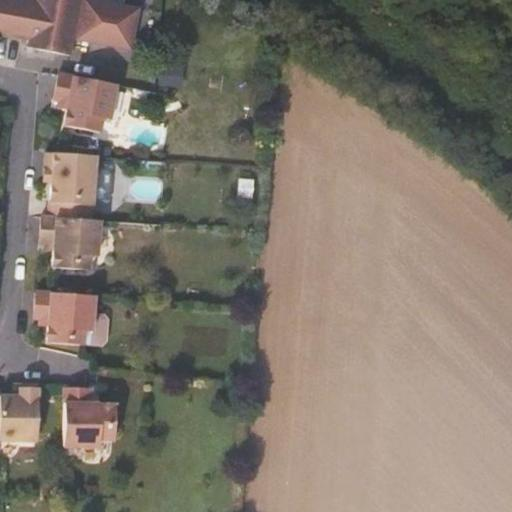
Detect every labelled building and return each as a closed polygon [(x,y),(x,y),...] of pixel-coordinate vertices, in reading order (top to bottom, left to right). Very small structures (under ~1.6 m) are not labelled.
[(0,0),(0,34),(70,45),(71,39),(131,48),(138,1),(128,0),(0,0)] [(108,119),(116,80),(59,69),(55,94),(68,97),(65,122),(100,128),(101,118),(108,119)] [(111,160),(97,159),(99,148),(46,144),(45,161),(53,161),(50,194),(51,210),(94,214),(95,194),(110,193),(113,191),(115,163),(111,160)] [(98,249),(101,214),(94,214),(51,210),(42,209),(41,235),(54,236),(53,262),(90,264),(91,249),(98,249)] [(95,324),(97,289),(38,284),(37,311),(50,311),(49,336),(85,339),(86,324),(95,324)] [(0,434),(42,435),(44,377),(24,377),(25,391),(1,389),(0,421),(0,434)] [(119,430),(119,393),(93,393),(92,382),(63,382),(63,441),(100,442),(101,430),(119,430)]
